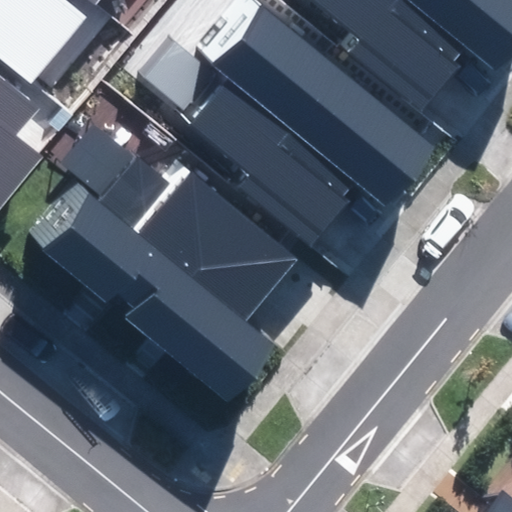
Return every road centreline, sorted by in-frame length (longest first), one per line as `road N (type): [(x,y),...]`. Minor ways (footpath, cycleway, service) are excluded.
road 1 (residential): [(277,511),(511,217)]
road 2 (residential): [(158,511),(0,381)]
